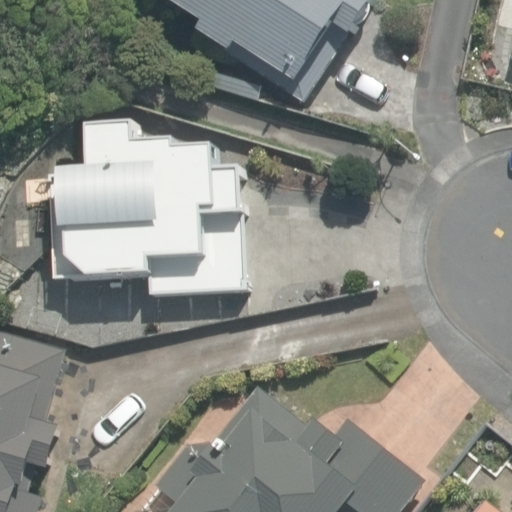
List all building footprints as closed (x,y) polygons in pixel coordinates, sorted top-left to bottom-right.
[(180,0),(309,84),(364,0),(180,0)] [(98,164),(57,167),(65,276),(153,270),(155,290),(255,283),(246,166),(222,167),(220,133),(145,138),(144,117),(95,121),(98,164)] [(63,343),(0,327),(0,511),(42,511),(49,487),(30,483),(36,460),(54,465),(65,423),(44,418),(63,343)] [(316,425),(252,380),(217,440),(189,443),(160,485),(187,508),(184,511),(399,511),(426,477),(341,409),(316,425)] [(502,511),(476,501),(467,511),(502,511)]
